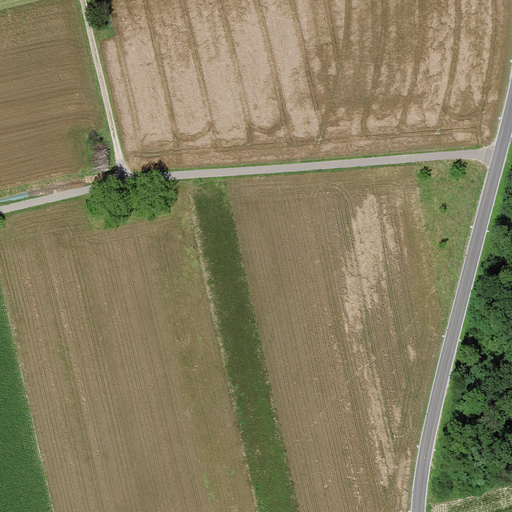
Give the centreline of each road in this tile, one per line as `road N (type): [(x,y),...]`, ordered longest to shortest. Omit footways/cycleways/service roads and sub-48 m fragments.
road 1 (track): [(0,207),(124,179),(498,157)]
road 2 (tertiary): [(511,105),(441,380),(417,511)]
road 3 (track): [(124,179),(84,0)]
